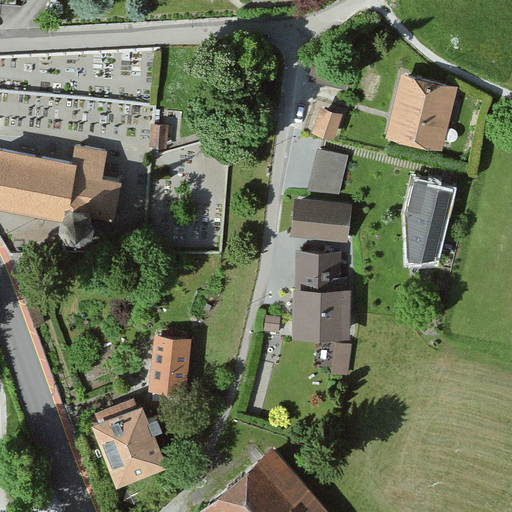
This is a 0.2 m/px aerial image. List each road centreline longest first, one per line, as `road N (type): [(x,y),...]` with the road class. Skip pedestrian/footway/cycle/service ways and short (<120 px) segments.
road 1 (residential): [(299,27),(251,331)]
road 2 (residential): [(299,27),(0,41)]
road 3 (secondary): [(76,511),(0,308)]
